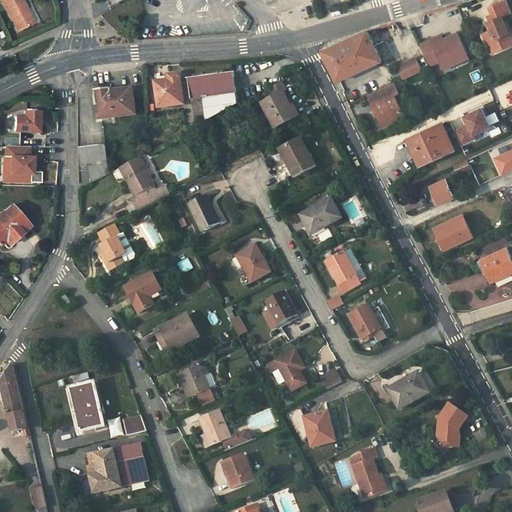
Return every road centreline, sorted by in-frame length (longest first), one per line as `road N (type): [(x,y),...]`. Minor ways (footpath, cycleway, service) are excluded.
road 1 (residential): [(291,42),(305,48),(319,73),(447,326)]
road 2 (residential): [(247,173),(352,366),(364,368),(447,326)]
road 3 (residential): [(52,269),(70,279),(125,349),(185,511)]
road 4 (unclassified): [(52,269),(69,234),(64,62)]
road 5 (tertiary): [(291,42),(89,56)]
road 6 (residential): [(5,342),(21,360),(55,511)]
road 7 (unknown): [(511,444),(420,481),(408,477),(390,437)]
road 8 (tertiary): [(429,0),(291,42)]
road 9 (residential): [(447,326),(511,440)]
